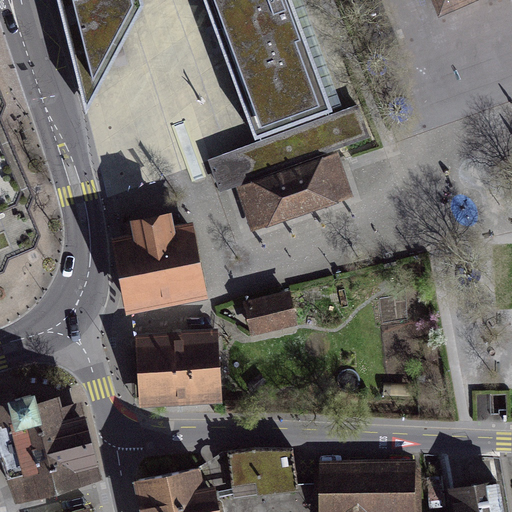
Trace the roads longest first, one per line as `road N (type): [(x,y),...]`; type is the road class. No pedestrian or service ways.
road 1 (residential): [(114,427),(144,436),(511,443)]
road 2 (tertiary): [(14,0),(89,232),(85,298),(66,329)]
